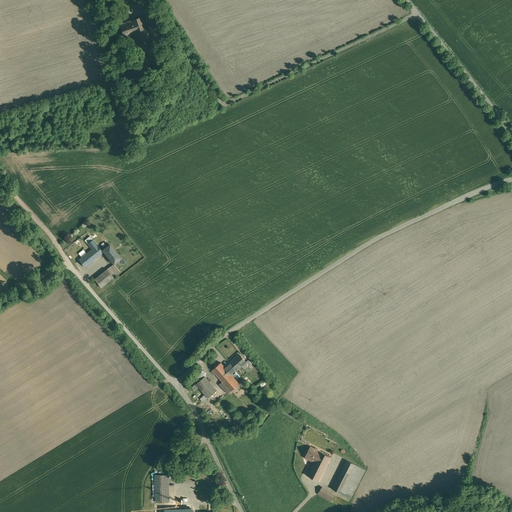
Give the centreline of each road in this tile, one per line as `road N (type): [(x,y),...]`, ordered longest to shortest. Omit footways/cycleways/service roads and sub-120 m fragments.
road 1 (unclassified): [(174,384),(232,329),(311,277),(511,177)]
road 2 (unclassified): [(174,384),(65,261),(0,303)]
road 3 (unclassified): [(511,130),(408,0)]
road 4 (unclassified): [(242,511),(174,384)]
